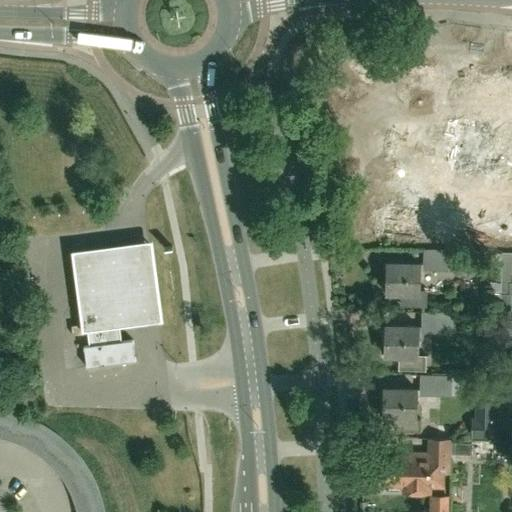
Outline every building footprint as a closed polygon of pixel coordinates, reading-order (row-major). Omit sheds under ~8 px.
[(132,242),(73,248),(82,328),(144,321),(138,321),(163,319),(154,239),(132,242)] [(423,249),(423,250),(423,269),(454,270),(455,250),(423,249)] [(484,272),(484,259),(464,258),(464,271),(484,272)] [(425,306),(425,291),(418,291),(419,263),(386,262),(385,294),(400,294),(400,305),(425,306)] [(85,347),(86,350),(88,368),(137,361),(134,340),(121,342),(116,302),(86,306),(91,346),(85,347)] [(422,312),(422,313),(421,333),(452,334),(453,313),(422,312)] [(426,355),(417,355),(417,327),(385,326),(385,357),(399,357),(399,370),(426,370),(426,355)] [(420,433),(420,419),(415,419),(416,389),(384,388),(383,420),(396,420),(396,432),(420,433)] [(0,419),(0,437),(9,440),(17,414),(1,411),(0,419)] [(31,420),(17,414),(9,440),(20,444),(31,420)] [(20,444),(31,450),(45,427),(31,420),(20,444)] [(471,423),(471,436),(492,436),(493,423),(474,423),(471,423)] [(31,450),(42,457),(59,436),(45,427),(31,450)] [(70,446),(59,436),(42,457),(51,465),(70,446)] [(428,438),(428,450),(428,454),(406,454),(406,462),(382,462),(382,483),(406,483),(406,491),(428,492),(428,483),(440,483),(440,472),(448,472),(448,458),(448,438),(428,438)] [(471,443),(455,443),(455,454),(471,454),(471,443)] [(51,465),(59,475),(80,458),(70,446),(51,465)] [(59,475),(66,485),(89,471),(80,458),(59,475)] [(66,485),(71,496),(96,485),(89,471),(66,485)] [(71,496),(76,508),(102,500),(96,485),(71,496)] [(76,508),(76,511),(104,511),(102,500),(76,508)]
